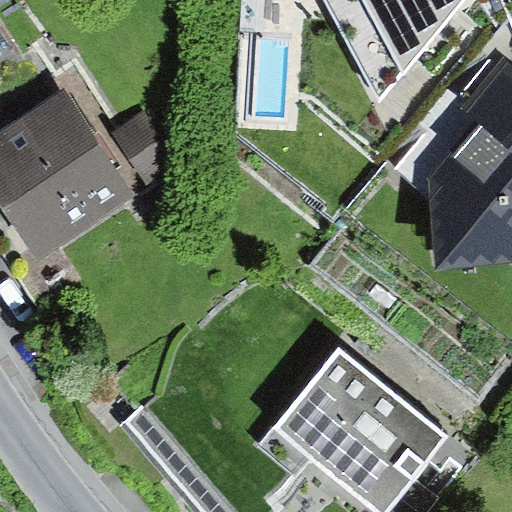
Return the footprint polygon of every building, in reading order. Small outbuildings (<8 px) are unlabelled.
[(324,0),(378,101),(463,0),(324,0)] [(465,111),(485,128),(511,150),(511,67),(506,63),(465,111)] [(67,97),(0,138),(0,211),(35,267),(135,204),(67,97)] [(155,109),(113,135),(145,187),(187,161),(155,109)] [(511,150),(485,128),(477,123),(427,185),(438,277),(511,268),(511,150)] [(390,511),(449,441),(339,352),(272,434),(368,511),(390,511)] [(118,425),(193,511),(283,511),(284,511),(170,380),(118,425)]
